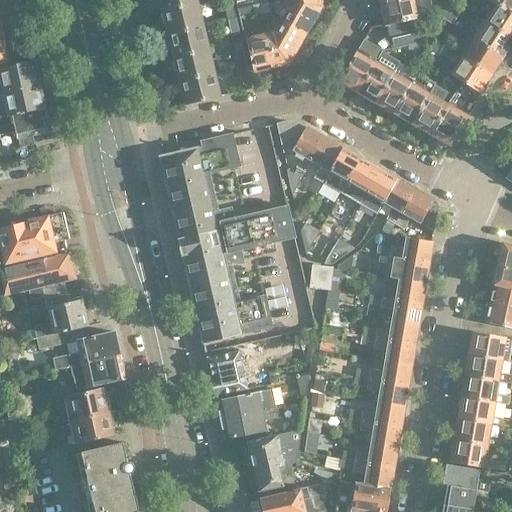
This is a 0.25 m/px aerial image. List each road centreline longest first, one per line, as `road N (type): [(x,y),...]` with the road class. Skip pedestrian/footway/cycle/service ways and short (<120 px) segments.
road 1 (residential): [(406,511),(469,179)]
road 2 (secondary): [(172,410),(174,384),(125,147)]
road 3 (secondary): [(92,162),(172,410)]
road 4 (residential): [(125,147),(303,102)]
road 5 (residential): [(469,179),(303,102)]
road 6 (secondary): [(67,0),(92,162)]
road 7 (secondary): [(125,147),(84,0)]
